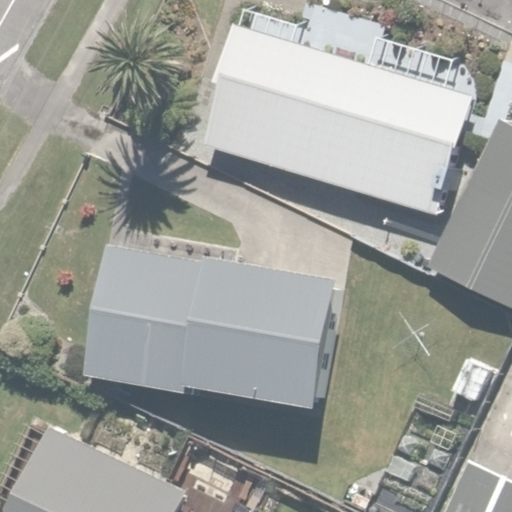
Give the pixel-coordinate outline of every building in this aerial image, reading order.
[(489,83),(241,15),(206,141),(454,210),(489,83)] [(511,117),(506,115),(437,264),(511,298),(511,117)] [(358,279),(119,237),(96,370),(335,412),(358,279)] [(190,511),(201,490),(65,426),(24,511),(190,511)] [(511,511),(511,469),(479,453),(450,511),(511,511)]
